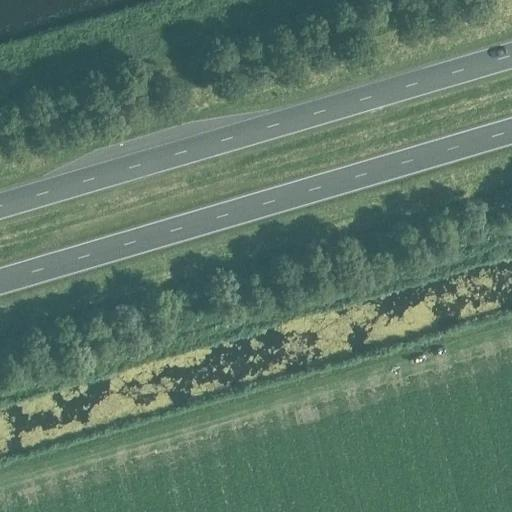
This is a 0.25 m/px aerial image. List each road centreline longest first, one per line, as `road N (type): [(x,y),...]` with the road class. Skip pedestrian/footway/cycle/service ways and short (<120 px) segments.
road 1 (trunk): [(0,285),(511,136)]
road 2 (trunk): [(511,61),(0,208)]
